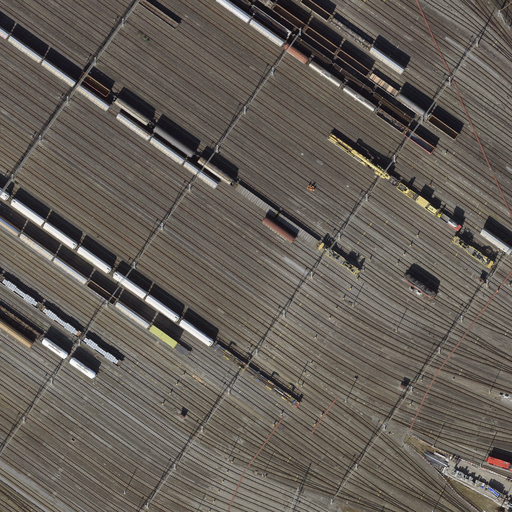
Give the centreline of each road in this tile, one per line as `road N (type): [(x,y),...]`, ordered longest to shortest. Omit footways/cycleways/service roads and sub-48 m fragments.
road 1 (secondary): [(445,0),(49,511)]
road 2 (secondary): [(75,511),(468,0)]
